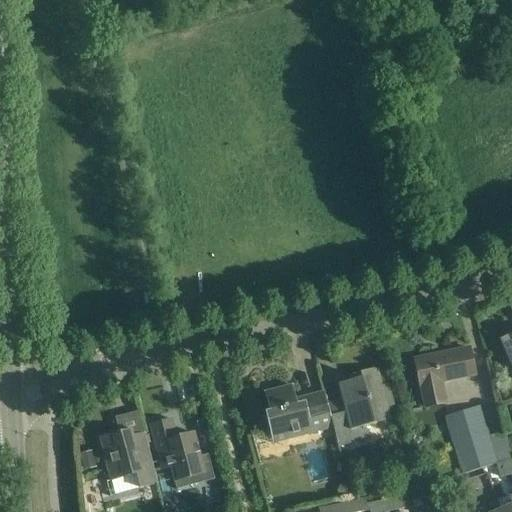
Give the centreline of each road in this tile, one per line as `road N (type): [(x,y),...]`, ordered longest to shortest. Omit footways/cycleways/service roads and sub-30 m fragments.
road 1 (unclassified): [(9,408),(269,329),(420,302),(511,272)]
road 2 (tertiary): [(9,408),(0,199)]
